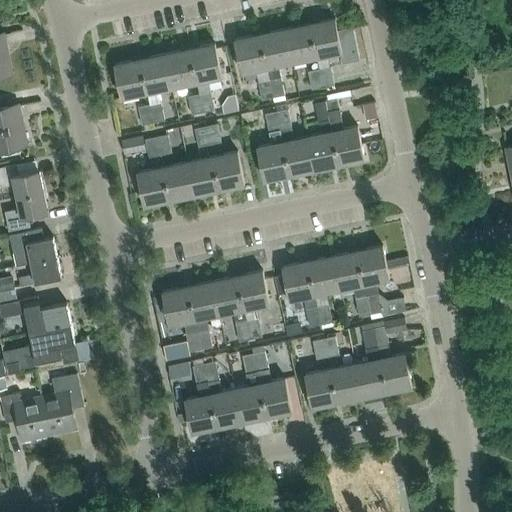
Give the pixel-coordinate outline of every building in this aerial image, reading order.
[(319,69),(329,67),(326,54),(340,52),(342,62),(357,59),(350,27),(349,27),(349,28),(337,31),(334,18),(309,23),(316,57),(319,69)] [(285,28),(291,62),(316,57),(309,23),(285,28)] [(269,79),(273,97),(284,95),(280,77),(278,64),(291,62),(285,28),(260,33),(267,67),(269,79)] [(273,97),(269,79),(267,67),(260,33),(235,38),(242,72),(255,69),(261,100),(273,97)] [(3,35),(0,35),(0,75),(11,73),(3,35)] [(195,81),(198,94),(199,94),(203,112),(204,118),(216,116),(216,114),(215,110),(212,99),(208,79),(222,76),(215,43),(190,48),(196,81),(195,81)] [(171,86),(195,81),(196,81),(190,48),(165,54),(171,86)] [(147,91),(171,86),(165,54),(140,59),(147,91)] [(122,97),(147,91),(140,59),(115,64),(122,97)] [(319,69),(323,87),(333,85),(329,67),(319,69)] [(319,69),(307,71),(311,90),(323,87),(319,69)] [(203,112),(199,94),(198,94),(188,96),(192,115),(203,112)] [(231,95),(212,99),(215,110),(216,114),(239,110),(238,108),(235,94),(231,95)] [(326,101),(328,113),(339,164),(365,159),(358,125),(343,128),(340,114),(337,99),(326,101)] [(314,103),(317,113),(320,133),(307,136),(314,170),(339,164),(328,113),(326,101),(314,103)] [(150,104),(152,113),(154,122),(165,119),(164,113),(161,102),(150,104)] [(0,149),(26,144),(17,104),(0,108),(0,149)] [(154,122),(152,113),(150,104),(139,107),(141,113),(143,124),(154,122)] [(280,130),(282,141),(289,175),(314,170),(307,136),(294,139),(288,109),(276,112),(276,113),(280,130)] [(276,112),(268,114),(265,114),(268,132),(269,132),(280,130),(276,113),(276,112)] [(206,127),(209,145),(220,142),(217,125),(206,127)] [(209,145),(206,127),(194,129),(198,147),(209,145)] [(272,143),(257,146),(264,180),(289,175),(282,141),(280,130),(269,132),(272,143)] [(156,137),(160,155),(171,152),(167,135),(156,137)] [(124,154),(127,153),(145,149),(142,136),(127,139),(122,141),(124,154)] [(160,155),(156,137),(145,140),(149,157),(160,155)] [(212,156),(219,189),(244,184),(237,151),(212,156)] [(219,189),(212,156),(187,161),(194,194),(219,189)] [(194,194),(187,161),(162,166),(169,200),(194,194)] [(0,190),(13,187),(15,197),(42,192),(43,192),(38,172),(17,177),(15,166),(0,169),(0,190)] [(169,200),(162,166),(137,172),(144,205),(169,200)] [(8,232),(29,228),(27,217),(46,213),(42,192),(15,197),(17,209),(3,212),(8,232)] [(9,236),(15,266),(29,264),(56,258),(53,238),(43,240),(41,229),(30,231),(9,236)] [(382,245),(356,250),(364,284),(370,314),(381,311),(375,281),(389,278),(382,245)] [(370,314),(364,284),(356,250),(332,255),(339,289),(352,286),(355,298),(355,299),(358,316),(370,314)] [(332,255),(307,261),(314,294),(326,292),(339,289),(332,255)] [(56,258),(29,264),(32,276),(18,279),(20,286),(60,278),(56,258)] [(317,306),(314,294),(307,261),(282,266),(289,299),(303,296),(310,326),(321,324),(317,306)] [(237,275),(244,309),(270,304),(263,270),(237,275)] [(251,339),(247,322),(244,309),(237,275),(212,281),(219,314),(232,311),(235,324),(239,341),(251,339)] [(0,278),(0,301),(16,299),(12,279),(11,276),(0,278)] [(187,286),(194,320),(197,332),(201,349),(212,347),(208,329),(205,317),(219,314),(212,281),(187,286)] [(194,320),(187,286),(162,291),(169,325),(183,322),(189,352),(201,349),(197,332),(194,320)] [(326,292),(314,294),(317,306),(328,303),(326,292)] [(28,333),(70,324),(65,303),(39,309),(37,297),(0,304),(0,318),(24,313),(28,333)] [(317,306),(321,324),(332,322),(328,303),(317,306)] [(406,329),(404,317),(383,321),(384,326),(386,333),(406,329)] [(247,322),(251,339),(261,337),(257,319),(247,322)] [(31,344),(2,350),(3,358),(4,363),(7,362),(18,360),(20,367),(27,366),(27,367),(61,360),(58,347),(74,344),(70,324),(28,333),(31,344)] [(377,346),(386,392),(412,387),(405,352),(390,355),(388,344),(386,333),(384,326),(373,328),(377,346)] [(386,392),(377,346),(373,328),(361,330),(367,360),(355,363),(362,397),(386,392)] [(335,336),(323,339),(327,357),(339,355),(335,336)] [(323,339),(312,341),(316,359),(327,357),(323,339)] [(252,354),(256,372),(257,372),(267,370),(263,351),(252,354)] [(245,374),(256,372),(252,354),(241,356),(245,374)] [(20,367),(18,360),(7,362),(9,373),(21,370),(20,367)] [(221,391),(218,380),(214,361),(203,364),(217,428),(242,422),(234,388),(221,391)] [(362,397),(355,363),(330,368),(337,402),(362,397)] [(192,433),(217,428),(203,364),(193,366),(199,396),(185,399),(192,433)] [(311,407),(337,402),(330,368),(318,371),(304,374),(311,407)] [(267,370),(257,372),(259,383),(266,417),(292,412),(284,378),(270,381),(267,370)] [(234,388),(242,422),(266,417),(259,383),(257,372),(256,372),(245,374),(248,385),(234,388)] [(48,435),(76,429),(72,409),(83,407),(76,373),(51,379),(53,392),(40,395),(48,435)] [(19,400),(17,394),(0,398),(6,423),(17,421),(21,441),(48,435),(40,395),(19,400)]
